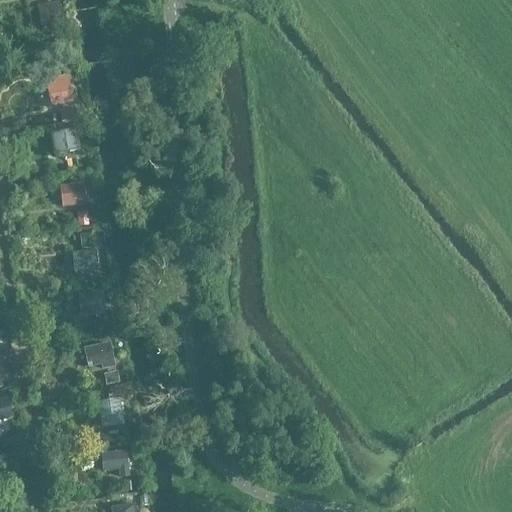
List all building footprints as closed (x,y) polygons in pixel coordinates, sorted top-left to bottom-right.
[(54,0),(24,9),(31,35),(62,27),(54,0)] [(51,87),(51,105),(76,105),(77,87),(51,87)] [(81,127),(48,130),(51,163),(83,160),(81,127)] [(63,207),(87,204),(85,182),(60,185),(63,207)] [(96,253),(63,256),(65,281),(98,278),(96,253)] [(80,317),(106,316),(105,292),(79,293),(80,317)] [(104,340),(71,342),(72,369),(105,367),(104,340)] [(0,398),(0,422),(16,417),(8,395),(0,398)] [(98,401),(102,428),(125,425),(121,398),(98,401)] [(133,451),(100,453),(102,479),(135,477),(133,451)]
